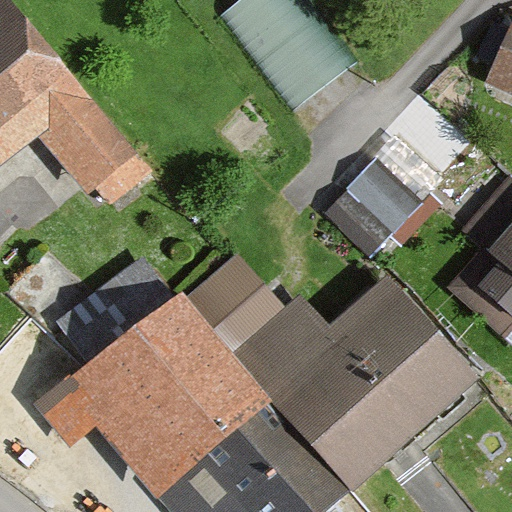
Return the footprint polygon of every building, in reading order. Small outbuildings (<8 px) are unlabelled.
[(148,161),(11,0),(0,0),(0,181),(48,141),(99,202),(148,161)] [(305,0),(244,0),(223,16),(293,111),(355,66),(305,0)] [(511,81),(511,11),(483,67),(511,81)] [(350,190),(400,236),(429,206),(380,161),(350,190)] [(511,180),(468,231),(511,268),(511,272),(493,294),(511,309),(511,180)] [(400,236),(350,190),(326,215),(375,262),(400,236)] [(242,351),(290,312),(241,252),(192,292),(242,351)] [(289,409),(362,498),(494,390),(404,281),(340,333),(309,296),(290,312),(242,351),(289,409)] [(289,409),(242,351),(192,292),(45,412),(81,456),(110,432),(171,506),(289,409)] [(344,511),(362,498),(289,409),(171,506),(176,511),(344,511)]
